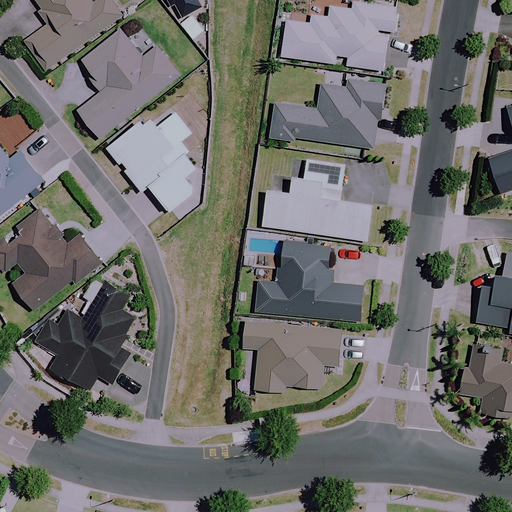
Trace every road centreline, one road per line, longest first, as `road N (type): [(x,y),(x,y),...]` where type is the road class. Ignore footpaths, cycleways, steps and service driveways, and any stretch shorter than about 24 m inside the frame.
road 1 (residential): [(139,470),(165,347),(165,300),(144,239),(0,59)]
road 2 (tertiary): [(139,470),(224,474),(389,460)]
road 3 (residential): [(389,460),(424,224)]
road 4 (residential): [(424,224),(458,0)]
road 5 (tertiary): [(389,460),(511,478)]
